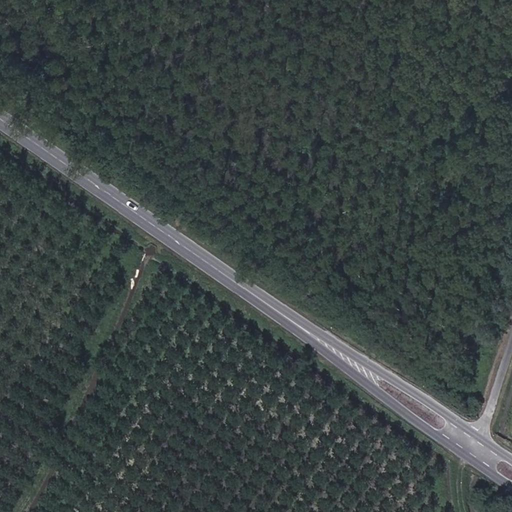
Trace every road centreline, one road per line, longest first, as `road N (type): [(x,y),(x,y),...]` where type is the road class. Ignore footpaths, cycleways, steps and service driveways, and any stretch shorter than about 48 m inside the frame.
road 1 (primary): [(299,322),(0,117)]
road 2 (primary): [(299,322),(466,453)]
road 3 (primary): [(478,435),(299,322)]
